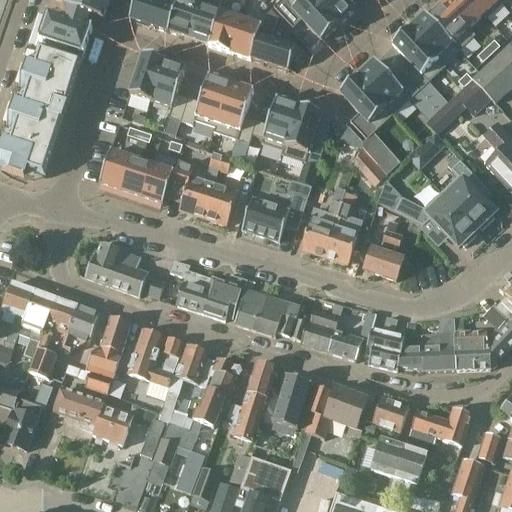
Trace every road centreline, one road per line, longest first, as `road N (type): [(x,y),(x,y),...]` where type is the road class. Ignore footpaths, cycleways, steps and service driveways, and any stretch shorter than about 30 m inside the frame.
road 1 (unclassified): [(61,211),(66,282),(84,297),(405,395),(478,393),(511,367)]
road 2 (residential): [(61,211),(116,35),(310,92),(408,0)]
road 3 (unclassified): [(61,211),(400,306),(450,302),(511,250)]
